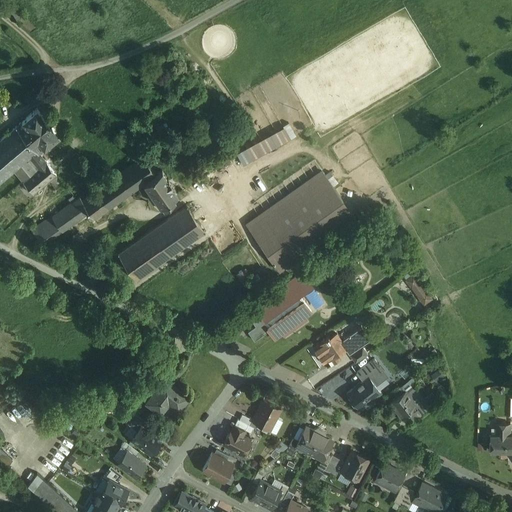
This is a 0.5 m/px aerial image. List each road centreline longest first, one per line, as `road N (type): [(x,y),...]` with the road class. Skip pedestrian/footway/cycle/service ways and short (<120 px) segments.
road 1 (residential): [(511,499),(246,364)]
road 2 (residential): [(246,364),(0,242)]
road 3 (residential): [(239,0),(110,64),(0,79)]
road 4 (residential): [(174,471),(246,364)]
